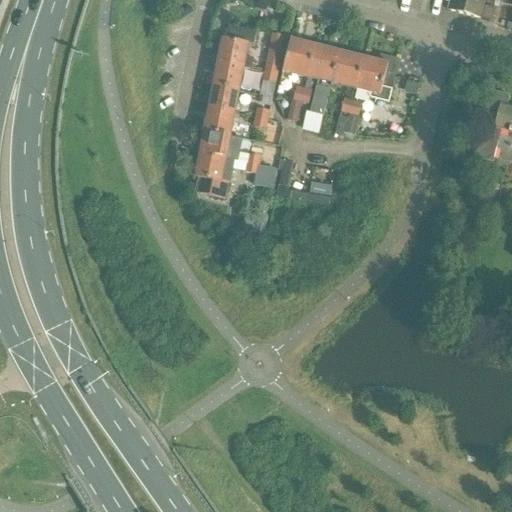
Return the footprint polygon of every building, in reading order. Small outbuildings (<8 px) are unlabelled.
[(450,0),(449,4),(447,11),(480,19),(480,18),(483,6),(484,0),(450,0)] [(213,23),(210,40),(217,42),(221,24),(213,23)] [(222,41),(217,65),(244,70),(252,71),(254,60),(246,59),(248,47),(253,48),(256,34),(229,28),(226,42),(222,41)] [(271,36),(264,74),(276,77),(284,39),(271,36)] [(283,74),(308,80),(315,48),(290,42),(283,74)] [(315,48),(308,80),(324,84),(323,89),(316,88),(309,114),(323,118),(331,86),(339,54),(315,48)] [(363,60),(339,54),(331,86),(355,92),(363,60)] [(388,66),(363,60),(355,92),(371,96),(370,100),(389,105),(394,85),(384,82),(388,66)] [(217,65),(213,87),(239,93),(244,70),(217,65)] [(276,77),(264,74),(262,83),(275,85),(276,77)] [(409,81),(408,86),(411,94),(416,95),(419,84),(409,81)] [(213,87),(208,110),(235,116),(239,93),(213,87)] [(301,104),(304,91),(296,89),(293,102),(288,119),(297,121),(301,104)] [(313,93),(304,91),(301,104),(310,106),(313,93)] [(490,92),(473,159),(493,164),(501,130),(509,132),(509,135),(511,135),(511,110),(506,109),(509,97),(490,92)] [(345,135),(353,103),(345,100),(335,136),(344,138),(345,135)] [(361,105),(353,103),(345,135),(355,138),(360,118),(358,118),(361,105)] [(208,110),(204,133),(231,138),(235,116),(208,110)] [(257,111),(255,119),(268,122),(270,114),(257,111)] [(268,122),(255,119),(254,128),(266,131),(268,122)] [(231,138),(204,133),(199,156),(226,161),(236,163),(240,140),(231,138)] [(226,161),(199,156),(195,179),(198,180),(196,195),(225,201),(228,185),(222,183),(226,161)] [(248,156),(245,165),(259,168),(261,159),(248,156)] [(285,163),(278,199),(310,204),(312,196),(291,192),(289,189),(293,165),(285,163)] [(257,176),(258,170),(259,168),(245,165),(244,173),(257,176)] [(259,168),(258,170),(255,188),(271,191),(275,171),(259,168)]
